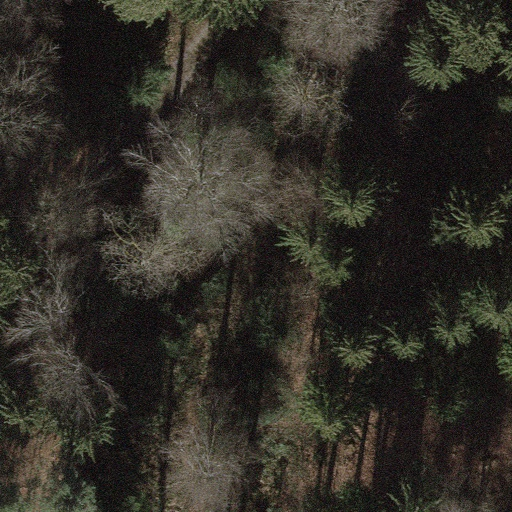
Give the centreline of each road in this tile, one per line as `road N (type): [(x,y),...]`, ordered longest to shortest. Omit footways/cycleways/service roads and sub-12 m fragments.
road 1 (track): [(511,47),(332,274),(300,511)]
road 2 (track): [(240,0),(29,269),(0,294)]
